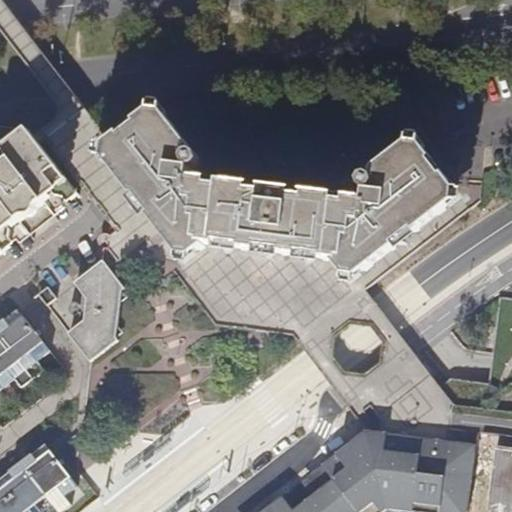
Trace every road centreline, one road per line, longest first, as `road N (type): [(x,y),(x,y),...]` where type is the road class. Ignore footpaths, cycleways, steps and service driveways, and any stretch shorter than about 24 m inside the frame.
road 1 (residential): [(229,511),(328,428),(351,389),(511,267)]
road 2 (secondary): [(181,70),(511,29)]
road 3 (residential): [(181,70),(116,93),(99,110),(81,215),(0,278)]
road 4 (secondary): [(0,85),(181,70)]
